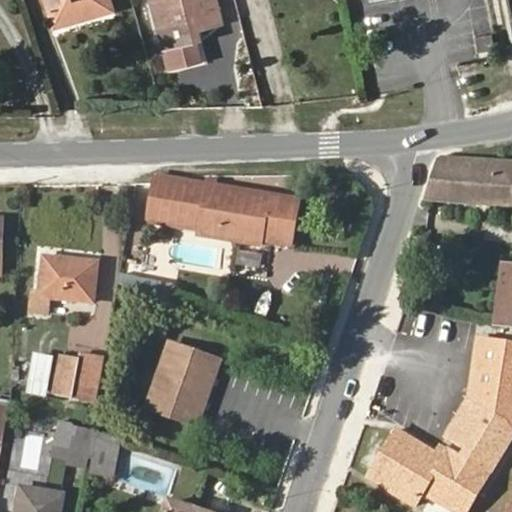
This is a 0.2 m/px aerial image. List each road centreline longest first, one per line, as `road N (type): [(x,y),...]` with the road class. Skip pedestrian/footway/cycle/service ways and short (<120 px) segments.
road 1 (secondary): [(410,141),(0,155)]
road 2 (residential): [(298,511),(405,188),(410,141)]
